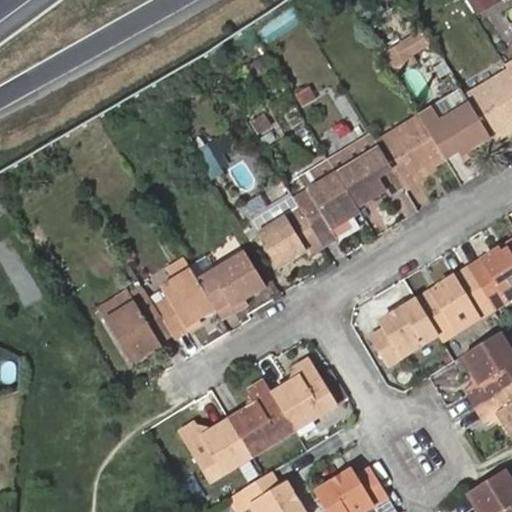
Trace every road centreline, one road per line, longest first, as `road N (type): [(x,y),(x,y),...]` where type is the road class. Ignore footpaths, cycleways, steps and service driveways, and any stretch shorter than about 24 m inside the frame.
road 1 (residential): [(378,406),(377,432),(408,488),(433,495),(455,480),(458,457),(430,413),(394,409)]
road 2 (residential): [(511,182),(319,306)]
road 3 (motorway): [(0,100),(176,0)]
road 4 (residential): [(319,306),(175,394)]
